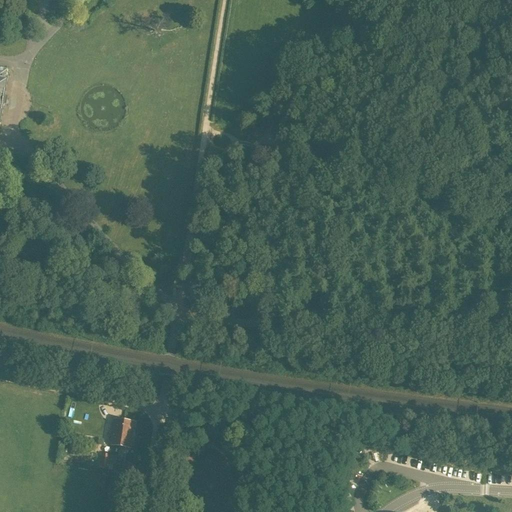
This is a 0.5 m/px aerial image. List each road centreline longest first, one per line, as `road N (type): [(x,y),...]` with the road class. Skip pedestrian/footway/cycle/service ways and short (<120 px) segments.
road 1 (track): [(176,318),(224,0)]
road 2 (unclassified): [(145,511),(176,318)]
road 3 (unclassified): [(387,511),(438,488),(511,489)]
